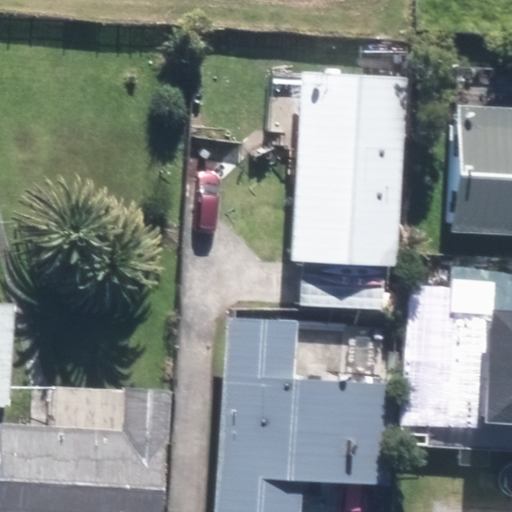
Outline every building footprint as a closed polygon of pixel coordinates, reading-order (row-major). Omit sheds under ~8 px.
[(511,0),(485,0),(484,25),(511,25),(511,0)] [(387,263),(396,79),(297,74),(288,258),(302,258),(300,302),(374,306),(376,262),(387,263)] [(511,110),(450,107),(443,230),(511,234),(511,110)] [(511,313),(477,312),(470,421),(511,423),(511,313)] [(285,322),(218,319),(209,511),(289,511),(291,481),(380,485),(384,383),(282,379),(285,322)] [(0,425),(0,511),(149,511),(158,395),(114,392),(111,433),(0,425)]
